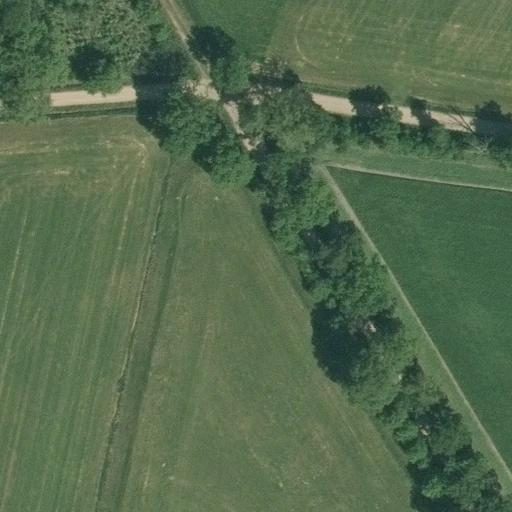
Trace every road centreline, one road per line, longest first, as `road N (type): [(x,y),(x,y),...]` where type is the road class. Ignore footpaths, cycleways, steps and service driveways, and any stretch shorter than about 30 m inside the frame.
road 1 (track): [(230,90),(481,511)]
road 2 (track): [(511,131),(230,90)]
road 3 (track): [(230,90),(0,103)]
